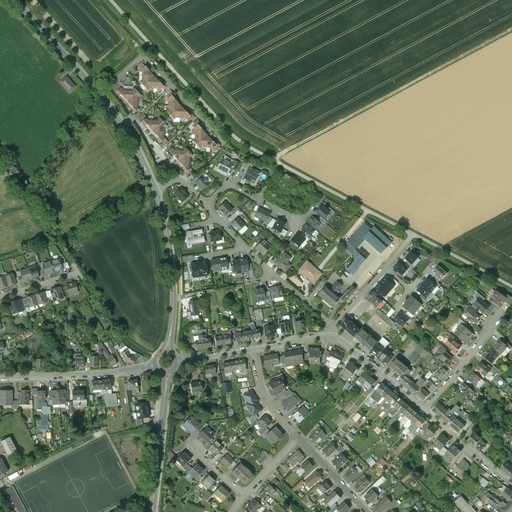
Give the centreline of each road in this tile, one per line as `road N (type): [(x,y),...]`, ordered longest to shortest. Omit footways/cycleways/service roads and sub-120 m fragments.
road 1 (track): [(111,0),(239,141),(413,234)]
road 2 (residential): [(102,96),(147,60),(223,143)]
road 3 (residential): [(154,365),(0,378)]
road 4 (tertiary): [(102,96),(17,0)]
road 5 (residential): [(325,336),(423,410)]
